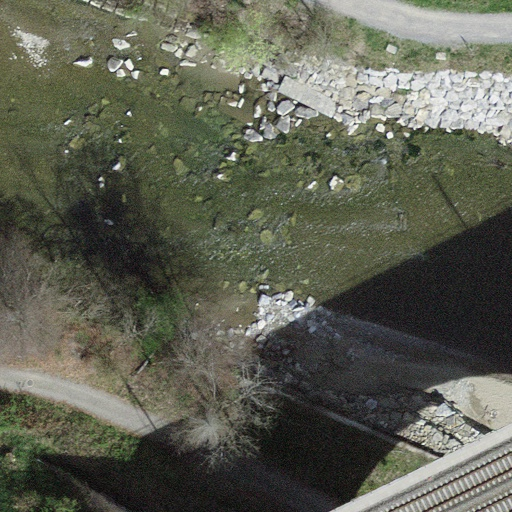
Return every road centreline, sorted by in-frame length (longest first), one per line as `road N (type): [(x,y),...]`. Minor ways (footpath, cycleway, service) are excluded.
road 1 (track): [(0,374),(101,405),(298,511)]
road 2 (track): [(511,30),(414,21),(356,0)]
